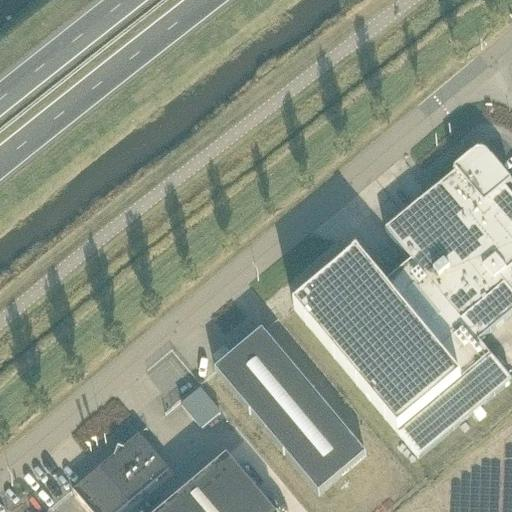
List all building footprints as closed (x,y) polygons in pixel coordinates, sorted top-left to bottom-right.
[(357,260),(294,312),(419,461),(511,384),(478,345),(511,316),(511,200),(505,192),(510,188),(511,189),(511,187),(488,160),(486,158),(484,156),(478,156),(476,157),(474,158),(450,178),(452,180),(386,235),(412,266),(383,290),(357,260)] [(215,375),(319,499),(366,459),(262,336),(215,375)] [(201,390),(181,407),(202,431),(222,414),(201,390)] [(124,511),(169,475),(139,439),(123,452),(118,451),(114,460),(73,495),(87,511),(124,511)] [(269,511),(227,462),(180,502),(167,511),(269,511)]
